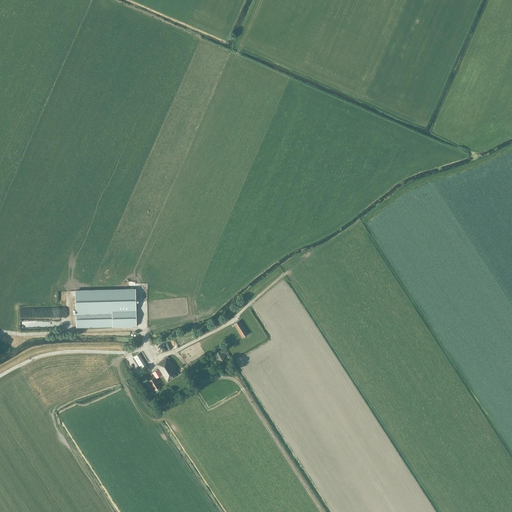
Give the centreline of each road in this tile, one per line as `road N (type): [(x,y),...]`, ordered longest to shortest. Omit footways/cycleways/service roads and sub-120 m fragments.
road 1 (track): [(175,352),(201,381),(235,380),(321,511)]
road 2 (track): [(144,331),(0,333)]
